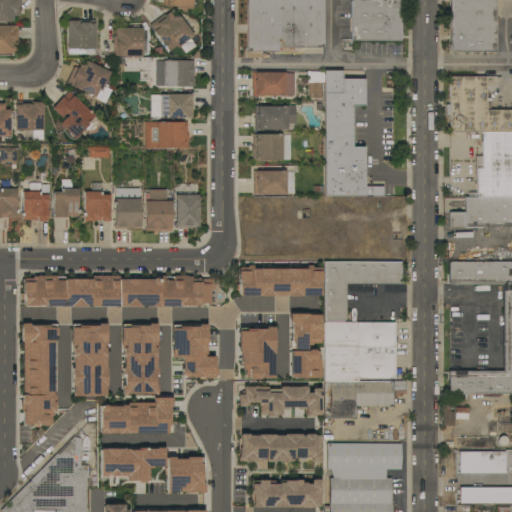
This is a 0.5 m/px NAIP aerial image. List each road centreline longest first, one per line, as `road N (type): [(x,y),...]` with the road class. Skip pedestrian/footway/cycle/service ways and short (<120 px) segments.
road 1 (residential): [(425,511),(424,0)]
road 2 (residential): [(221,65),(511,64)]
road 3 (residential): [(222,260),(221,0)]
road 4 (tertiary): [(0,261),(222,260)]
road 5 (tertiary): [(8,482),(7,261)]
road 6 (residential): [(0,489),(89,402)]
